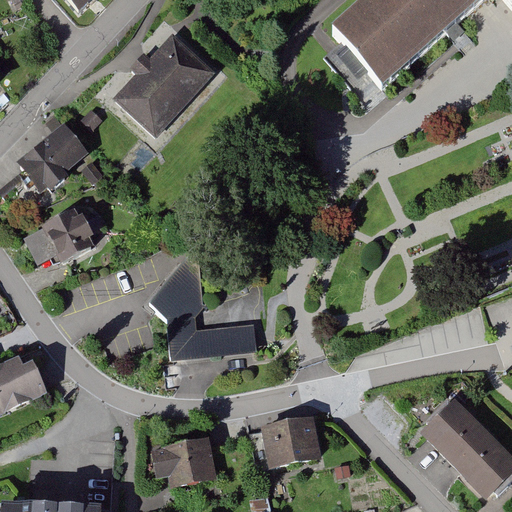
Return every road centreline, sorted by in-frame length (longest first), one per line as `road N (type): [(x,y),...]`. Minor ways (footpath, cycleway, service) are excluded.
road 1 (residential): [(0,265),(37,320),(102,389),(129,403),(223,412),(326,395),(440,511)]
road 2 (residential): [(135,0),(0,141)]
